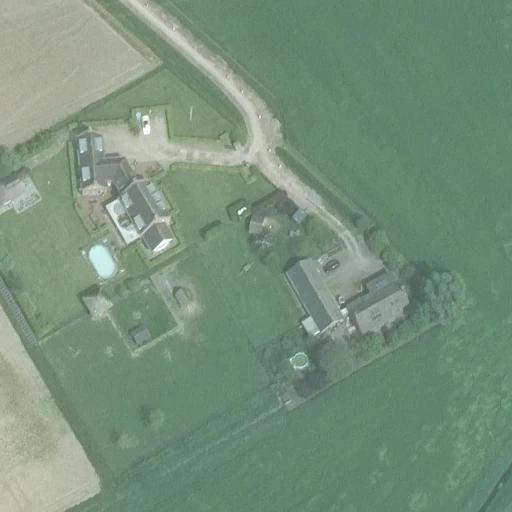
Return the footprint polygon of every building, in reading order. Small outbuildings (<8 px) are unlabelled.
[(140,243),(142,242),(151,257),(174,244),(165,228),(171,225),(150,187),(140,193),(125,167),(105,168),(104,142),(79,143),(81,198),(106,197),(105,188),(112,188),(121,203),(118,205),(140,243)] [(21,195),(0,199),(0,220),(25,215),(21,195)] [(121,264),(135,258),(118,218),(104,224),(121,264)] [(354,252),(322,265),(333,294),(352,287),(350,283),(364,277),(354,252)] [(98,294),(116,285),(101,255),(83,264),(98,294)] [(287,278),(311,320),(302,325),(311,341),(343,323),(341,321),(348,317),(361,340),(394,321),(392,318),(408,308),(397,289),(391,280),(389,279),(387,279),(371,288),(370,291),(370,295),(374,302),(373,302),(371,298),(339,316),(310,265),(287,278)] [(98,295),(82,305),(92,322),(108,312),(98,295)] [(139,331),(130,337),(137,348),(146,342),(139,331)]
